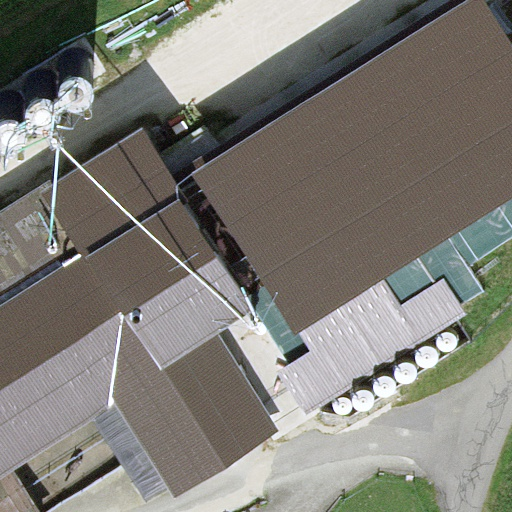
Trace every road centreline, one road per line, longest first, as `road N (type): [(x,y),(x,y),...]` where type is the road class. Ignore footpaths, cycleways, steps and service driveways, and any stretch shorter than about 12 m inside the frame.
road 1 (track): [(180,511),(388,438),(490,412)]
road 2 (unclassified): [(457,511),(490,412),(511,376)]
